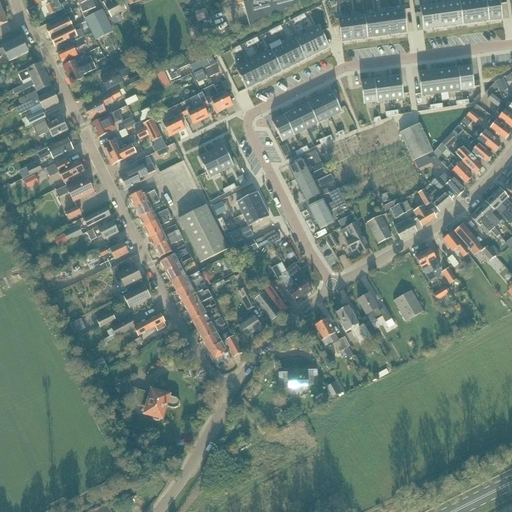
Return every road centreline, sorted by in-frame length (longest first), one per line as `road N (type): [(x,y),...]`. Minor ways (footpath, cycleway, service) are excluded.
road 1 (residential): [(511,47),(347,69),(246,118),(334,285)]
road 2 (residential): [(233,389),(208,372),(15,0)]
road 3 (unclassified): [(334,285),(446,220),(511,151)]
road 4 (unclassified): [(233,389),(286,319),(334,285)]
road 5 (unclassified): [(158,511),(233,389)]
